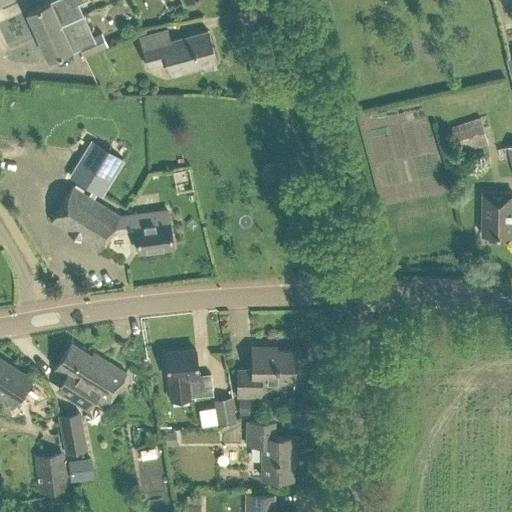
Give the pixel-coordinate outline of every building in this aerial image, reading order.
[(46,0),(25,9),(36,34),(83,13),(79,2),(82,0),(46,0)] [(17,39),(28,36),(21,10),(10,13),(17,39)] [(106,43),(105,41),(102,34),(100,30),(93,34),(83,13),(36,34),(47,59),(71,48),(78,45),(82,54),(106,43)] [(0,19),(0,36),(16,69),(29,63),(6,16),(0,19)] [(190,67),(196,65),(200,64),(203,71),(212,68),(210,62),(216,60),(207,29),(169,39),(167,30),(139,37),(147,66),(165,61),(169,75),(191,69),(190,67)] [(451,124),(459,152),(487,143),(479,115),(451,124)] [(417,125),(422,144),(450,136),(444,117),(417,125)] [(91,138),(68,174),(101,194),(123,158),(91,138)] [(474,177),(487,177),(486,153),(473,154),(474,177)] [(72,186),(52,219),(99,249),(111,229),(134,226),(137,250),(172,245),(168,208),(140,211),(117,214),(105,206),(72,186)] [(481,233),(511,233),(511,195),(511,190),(482,190),(481,233)] [(56,365),(66,372),(63,377),(66,391),(84,402),(91,391),(105,401),(126,370),(94,350),(92,353),(72,340),(56,365)] [(293,379),(293,349),(267,349),(267,345),(250,345),(250,368),(236,368),(236,394),(260,394),(260,379),(293,379)] [(166,377),(167,377),(169,397),(213,393),(211,372),(197,374),(195,348),(164,351),(166,377)] [(3,402),(11,407),(31,375),(0,355),(0,396),(5,399),(3,402)] [(239,413),(249,413),(249,409),(252,409),(252,397),(238,397),(239,413)] [(179,418),(190,417),(188,398),(177,399),(179,418)] [(214,402),(218,422),(235,419),(232,399),(214,402)] [(58,414),(64,450),(84,447),(78,411),(58,414)] [(296,451),(296,435),(274,434),(274,420),(247,419),(246,443),(262,444),(262,477),(292,477),(292,451),(296,451)] [(165,444),(177,442),(175,429),(164,430),(165,444)] [(103,442),(105,458),(122,456),(120,440),(103,442)] [(35,454),(39,490),(66,487),(62,451),(35,454)] [(90,455),(68,458),(70,478),(93,475),(90,455)] [(295,511),(296,508),(272,507),(273,492),(246,491),(245,511),(295,511)] [(200,510),(201,495),(183,493),(182,509),(200,510)]
